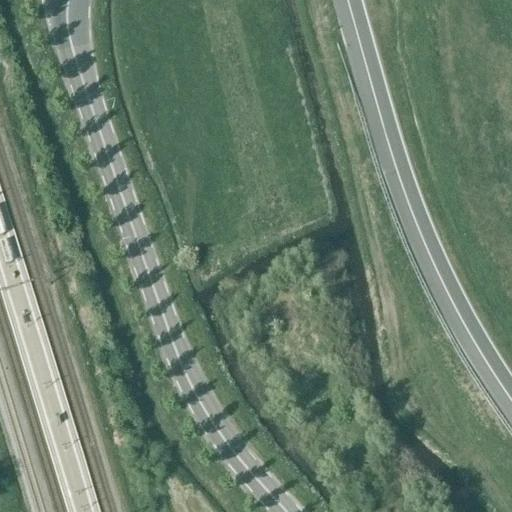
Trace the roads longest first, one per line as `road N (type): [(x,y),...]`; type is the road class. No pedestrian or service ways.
road 1 (secondary): [(282,511),(214,429),(173,351),(69,46),(68,0)]
road 2 (motorway): [(352,0),(434,253),(511,393)]
